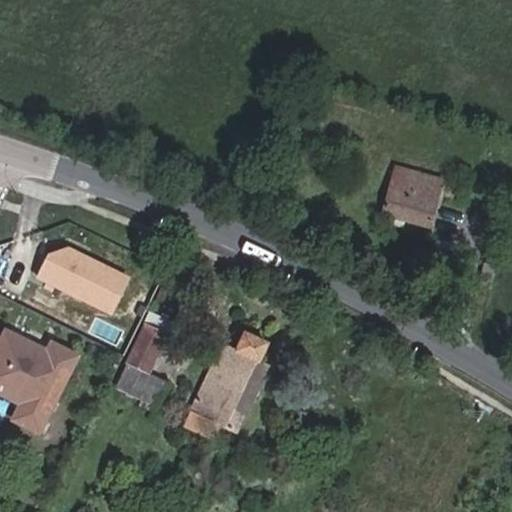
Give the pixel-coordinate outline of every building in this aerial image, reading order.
[(400,166),(388,220),(430,230),(443,177),(400,166)] [(132,275),(70,244),(46,252),(35,276),(113,314),(132,275)] [(166,376),(147,368),(164,329),(146,320),(116,383),(155,401),(166,376)] [(8,417),(41,433),(81,352),(47,338),(43,346),(5,328),(0,336),(0,394),(16,402),(8,417)] [(191,408),(239,430),(270,364),(254,357),(263,342),(240,332),(233,348),(220,342),(191,408)]
